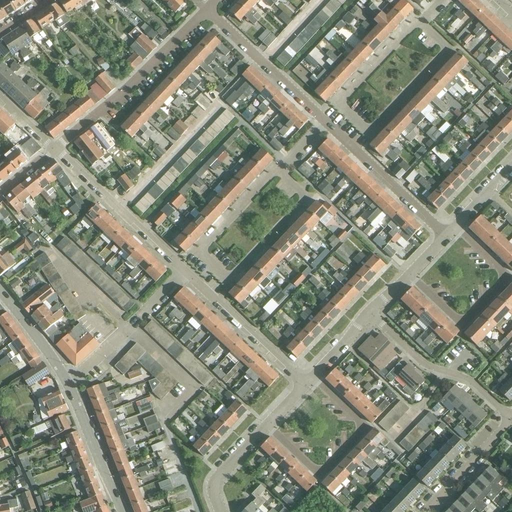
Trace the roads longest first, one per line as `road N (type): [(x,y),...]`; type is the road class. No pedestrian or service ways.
road 1 (residential): [(419,20),(345,95),(345,111),(365,129),(375,127),(443,52),(441,42)]
road 2 (residential): [(278,169),(204,244),(203,255),(222,274),(237,273),(301,205)]
road 3 (residential): [(267,425),(312,470),(324,471),(346,449),(360,421),(313,376)]
road 4 (residential): [(56,147),(205,10)]
road 5 (residential): [(409,274),(455,318),(470,318),(502,283),(501,269),(456,226)]
road 6 (residential): [(511,418),(471,380),(420,360),(369,311)]
road 7 (residential): [(183,270),(56,147)]
road 8 (residential): [(446,236),(324,122)]
road 9 (residential): [(304,385),(183,270)]
road 10 (residential): [(324,122),(205,10)]
road 11 (secondary): [(120,511),(67,381)]
road 12 (residential): [(421,511),(511,418)]
road 13 (residential): [(165,420),(192,391),(128,330)]
